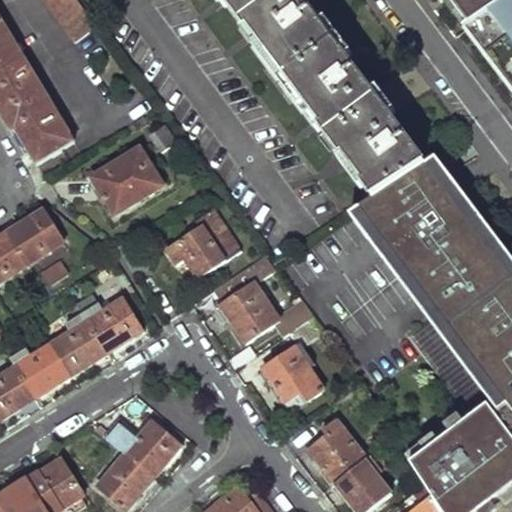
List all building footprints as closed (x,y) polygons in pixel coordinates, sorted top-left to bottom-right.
[(77,0),(41,0),(73,43),(97,26),(77,0)] [(373,203),(424,168),(301,0),(227,0),(231,4),(229,7),(248,34),(252,32),(323,130),(321,132),(343,161),(345,160),(366,189),(363,191),(373,203)] [(446,0),(472,33),(478,29),(456,0),(446,0)] [(511,0),(456,0),(478,29),(511,2),(511,0)] [(511,2),(478,29),(472,33),(511,85),(511,2)] [(15,131),(35,166),(74,142),(0,19),(0,116),(10,134),(15,131)] [(167,127),(151,136),(161,154),(177,144),(167,127)] [(137,149),(91,179),(113,215),(159,186),(137,149)] [(511,265),(434,162),(424,168),(511,284),(511,265)] [(373,203),(358,212),(499,400),(490,407),(462,428),(448,438),(437,447),(424,457),(409,467),(424,490),(427,494),(438,511),(484,511),(490,508),(497,502),(511,491),(511,489),(511,284),(424,168),(373,203)] [(358,212),(348,218),(490,407),(499,400),(358,212)] [(8,239),(25,266),(60,244),(40,214),(21,226),(23,230),(8,239)] [(201,234),(157,262),(165,276),(176,269),(188,287),(223,265),(220,259),(236,249),(216,216),(197,227),(201,234)] [(23,230),(21,226),(6,235),(8,239),(23,230)] [(6,235),(0,238),(0,244),(8,239),(6,235)] [(0,282),(25,266),(8,239),(0,244),(0,282)] [(133,277),(150,268),(134,239),(117,249),(133,277)] [(41,274),(51,288),(71,274),(61,260),(41,274)] [(256,284),(213,311),(225,326),(227,325),(244,348),(282,323),(256,284)] [(83,326),(101,354),(116,345),(119,349),(139,336),(119,303),(88,322),(78,308),(73,310),(83,326)] [(47,349),(69,381),(89,368),(87,364),(101,354),(83,326),(73,310),(66,316),(75,331),(47,349)] [(311,319),(288,335),(297,347),(300,349),(302,348),(322,335),(311,319)] [(104,358),(119,349),(116,345),(101,354),(104,358)] [(297,347),(294,348),(309,370),(314,366),(302,348),(300,349),(297,347)] [(294,348),(258,374),(267,386),(270,384),(285,407),(295,401),(301,408),(324,392),(309,370),(294,348)] [(11,370),(30,400),(45,391),(47,395),(69,381),(47,349),(25,363),(21,357),(8,365),(11,370)] [(104,358),(101,354),(87,364),(89,368),(104,358)] [(0,377),(0,425),(18,413),(15,409),(30,400),(11,370),(0,377)] [(270,384),(267,386),(287,417),(301,408),(295,401),(285,407),(270,384)] [(45,391),(30,400),(32,404),(47,395),(45,391)] [(32,404),(30,400),(15,409),(18,413),(32,404)] [(443,430),(448,438),(462,428),(456,420),(443,430)] [(125,458),(150,480),(161,466),(165,469),(181,451),(153,425),(138,441),(120,427),(107,442),(125,458)] [(367,464),(369,463),(343,429),(311,453),(327,475),(324,479),(334,491),(337,488),(340,485),(367,464)] [(418,449),(424,457),(437,447),(431,439),(418,449)] [(367,464),(340,485),(351,500),(349,502),(356,511),(372,511),(393,496),(374,472),(400,453),(394,444),(369,463),(367,464)] [(150,480),(125,458),(98,491),(121,511),(128,511),(153,483),(150,480)] [(83,498),(61,464),(30,484),(45,511),(61,511),(80,500),(83,498)] [(161,466),(150,480),(153,483),(165,469),(161,466)] [(45,511),(30,484),(0,504),(0,511),(45,511)] [(340,485),(337,488),(349,502),(351,500),(340,485)] [(210,511),(269,511),(254,492),(246,498),(239,490),(210,511)] [(424,490),(415,497),(424,510),(420,511),(438,511),(427,494),(424,490)] [(511,502),(511,492),(511,491),(497,502),(503,510),(511,502)] [(80,500),(61,511),(79,511),(85,508),(80,500)]
